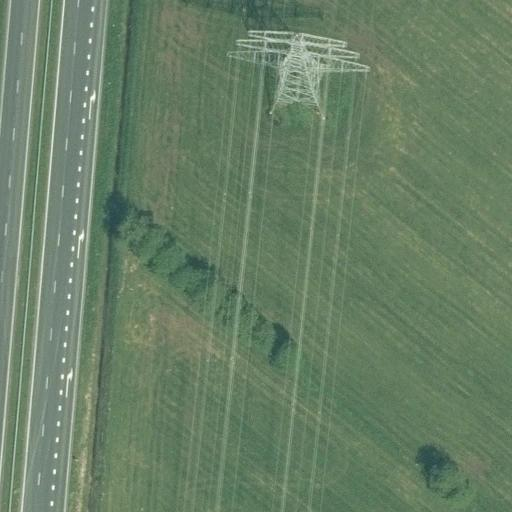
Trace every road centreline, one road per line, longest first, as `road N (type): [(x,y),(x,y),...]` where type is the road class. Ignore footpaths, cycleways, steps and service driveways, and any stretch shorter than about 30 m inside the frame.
road 1 (trunk): [(34,511),(79,0)]
road 2 (trunk): [(25,0),(0,299)]
